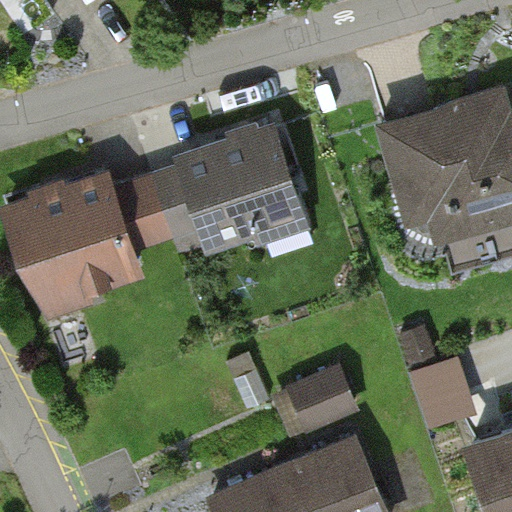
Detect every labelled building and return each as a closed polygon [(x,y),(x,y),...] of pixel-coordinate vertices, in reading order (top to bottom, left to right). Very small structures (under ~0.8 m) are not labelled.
[(511,87),(369,128),(405,255),(511,224),(511,87)] [(269,124),(168,153),(198,258),(300,229),(269,124)] [(147,164),(0,206),(0,224),(25,310),(176,266),(147,164)] [(449,345),(407,362),(432,424),(474,408),(449,345)] [(341,368),(289,388),(305,432),(358,412),(341,368)] [(511,511),(511,430),(457,452),(480,511),(511,511)] [(384,511),(349,434),(217,493),(224,511),(384,511)]
